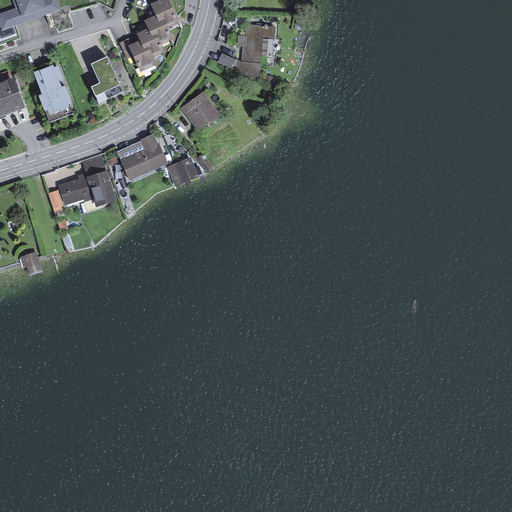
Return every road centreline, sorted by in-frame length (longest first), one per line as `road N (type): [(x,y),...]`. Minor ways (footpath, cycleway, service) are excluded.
road 1 (primary): [(209,0),(188,61),(146,111),(99,138),(0,170)]
road 2 (residential): [(0,57),(110,22),(123,0)]
